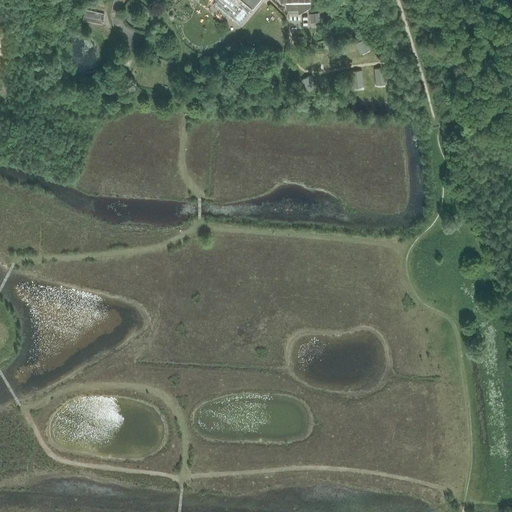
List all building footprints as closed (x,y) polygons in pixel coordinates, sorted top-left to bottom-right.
[(213,0),(213,1),(238,22),(251,7),(253,8),(259,0),(213,0)] [(310,0),(280,0),(280,3),(285,3),(286,10),(298,9),(298,14),(310,7),(310,0)] [(102,25),(104,14),(85,10),(83,20),(102,25)] [(310,22),(320,22),(319,13),(310,14),(310,22)] [(365,38),(355,44),(359,51),(369,46),(365,38)] [(386,67),(374,68),(376,81),(387,80),(386,67)] [(363,83),(362,70),(351,71),(352,84),(363,83)] [(311,75),(301,80),(307,91),(317,85),(311,75)] [(273,87),(274,78),(267,78),(266,86),(273,87)]
